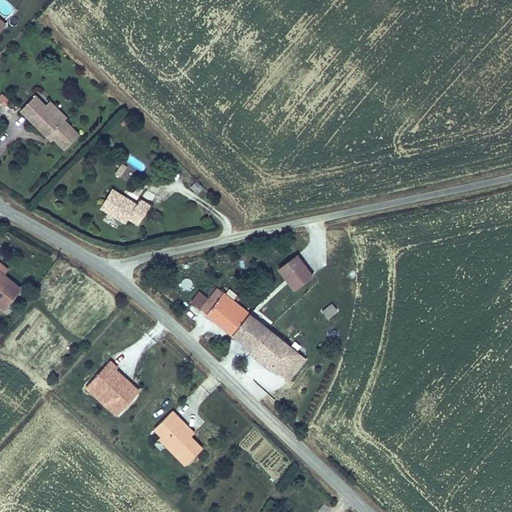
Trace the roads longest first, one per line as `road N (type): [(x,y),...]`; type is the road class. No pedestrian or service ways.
road 1 (unclassified): [(112,273),(147,256),(511,178)]
road 2 (tertiary): [(112,273),(367,511)]
road 3 (tertiary): [(0,206),(112,273)]
